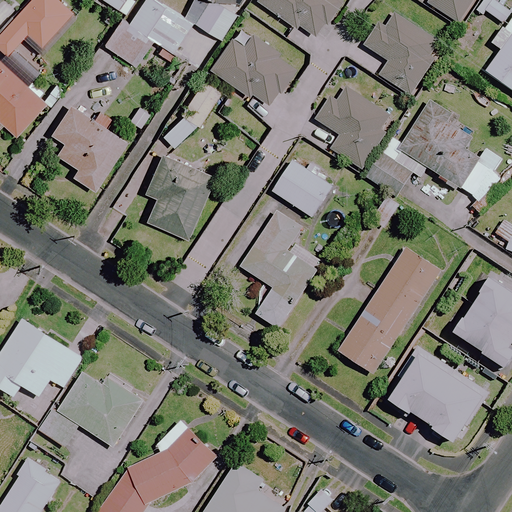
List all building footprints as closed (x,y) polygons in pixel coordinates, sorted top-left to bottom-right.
[(0,33),(31,0),(3,0),(0,4),(0,33)] [(136,0),(102,0),(127,16),(136,0)] [(194,24),(158,0),(147,0),(130,25),(174,54),(194,24)] [(237,16),(211,0),(196,25),(222,41),(237,16)] [(343,0),(261,0),(259,3),(316,41),(343,0)] [(473,0),(427,0),(426,3),(459,23),(473,0)] [(506,8),(492,0),(486,0),(478,13),(496,25),(506,8)] [(441,42),(388,10),(365,48),(389,62),(380,77),(412,97),(435,60),(431,58),(441,42)] [(153,43),(122,22),(106,47),(137,67),(153,43)] [(300,65),(244,25),(212,71),(249,97),(251,94),(270,107),(300,65)] [(511,37),(511,38),(503,32),(493,45),(503,52),(488,73),(511,90),(511,37)] [(47,105),(0,60),(0,132),(5,127),(17,138),(47,105)] [(175,151),(202,128),(223,95),(204,83),(183,116),(186,119),(164,138),(175,151)] [(392,119),(348,90),(339,104),(331,99),(317,120),(343,137),(333,151),(363,170),(385,136),(382,134),(392,119)] [(450,116),(434,105),(402,152),(461,191),(481,162),(464,151),(473,137),(448,120),(450,116)] [(128,145),(74,108),(55,136),(66,144),(58,156),(79,170),(74,177),(96,193),(128,145)] [(414,174),(380,155),(366,178),(400,198),(414,174)] [(216,179),(165,156),(147,194),(158,200),(148,222),(188,240),(216,179)] [(334,188),(295,162),(275,193),(314,219),(334,188)] [(400,206),(387,198),(373,222),(382,227),(385,230),(400,206)] [(305,228),(279,212),(243,269),(275,289),(258,315),(281,329),(323,263),(295,245),(305,228)] [(444,272),(409,249),(341,352),(375,375),(444,272)] [(84,360),(25,321),(0,358),(0,388),(16,399),(24,387),(42,398),(53,381),(65,389),(84,360)] [(101,384),(85,373),(59,412),(56,410),(41,432),(67,449),(82,426),(115,449),(147,402),(107,375),(101,384)] [(193,486),(195,485),(194,484),(221,456),(184,420),(158,447),(165,454),(132,468),(101,511),(148,511),(156,501),(177,492),(193,486)] [(44,511),(65,480),(32,460),(0,510),(0,511),(44,511)] [(263,482),(238,465),(206,511),(286,511),(287,511),(257,490),(263,482)]
